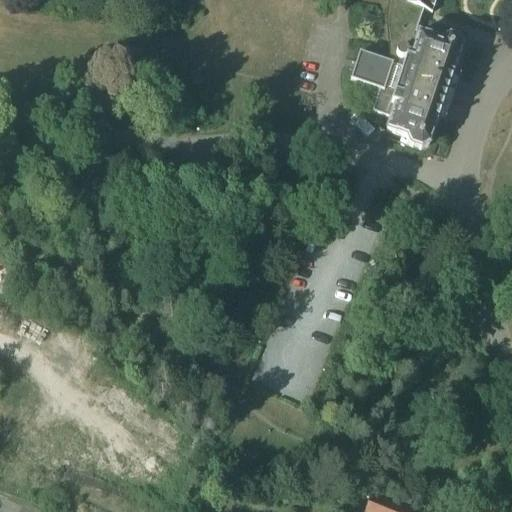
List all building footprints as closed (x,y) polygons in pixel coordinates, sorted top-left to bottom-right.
[(459,41),(449,38),(440,42),(417,34),(416,36),(415,35),(423,13),(432,15),(437,0),(391,0),(391,3),(390,6),(388,19),(388,29),(390,56),(391,56),(388,66),(359,56),(350,83),(379,93),(372,115),(389,120),(384,134),(405,142),(409,150),(421,154),(430,150),(463,50),(459,41)] [(222,158),(196,166),(201,180),(203,190),(235,185),(230,161),(224,163),(222,158)] [(5,281),(0,286),(0,319),(21,296),(5,281)] [(21,296),(0,319),(0,326),(13,339),(39,312),(21,296)] [(39,312),(13,339),(29,353),(56,327),(39,312)] [(56,327),(29,353),(45,368),(71,341),(56,327)] [(71,341),(45,368),(61,383),(87,356),(71,341)] [(87,356),(61,383),(77,398),(88,386),(103,370),(87,356)] [(88,386),(77,398),(94,413),(120,385),(103,370),(88,386)] [(120,385),(94,413),(112,429),(127,415),(139,402),(120,385)] [(112,429),(112,430),(121,438),(136,423),(127,415),(112,429)] [(0,417),(0,448),(11,421),(0,417)] [(11,421),(0,448),(0,471),(19,480),(38,432),(11,421)] [(38,432),(20,479),(24,481),(46,490),(64,443),(38,432)] [(46,490),(46,491),(69,500),(88,452),(64,443),(46,490)] [(69,500),(69,501),(90,510),(110,460),(88,452),(69,500)] [(110,460),(91,510),(96,511),(119,511),(135,470),(110,460)] [(364,511),(411,511),(371,496),(364,511)]
